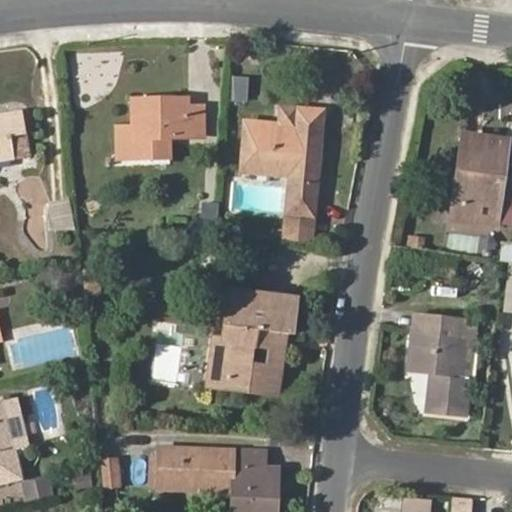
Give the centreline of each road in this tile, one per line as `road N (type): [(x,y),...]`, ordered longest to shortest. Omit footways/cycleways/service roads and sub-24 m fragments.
road 1 (residential): [(339,457),(409,14)]
road 2 (residential): [(409,14),(217,0)]
road 3 (residential): [(511,473),(339,457)]
